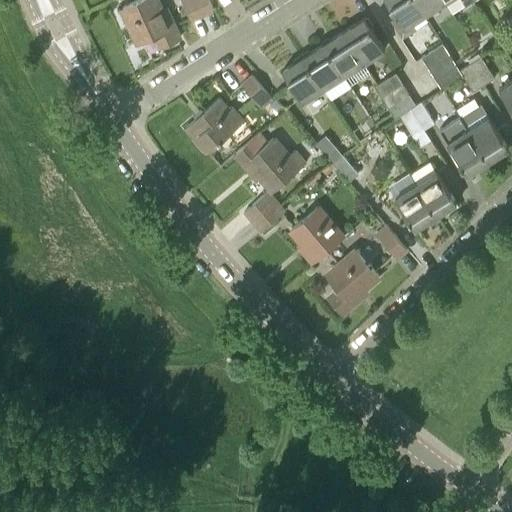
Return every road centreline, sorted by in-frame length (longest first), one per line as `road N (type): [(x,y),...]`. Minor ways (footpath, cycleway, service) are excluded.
road 1 (tertiary): [(330,378),(188,227),(111,120)]
road 2 (residential): [(511,199),(330,378)]
road 3 (residential): [(302,0),(111,120)]
road 4 (tertiary): [(470,488),(330,378)]
road 5 (tertiary): [(111,120),(45,0)]
